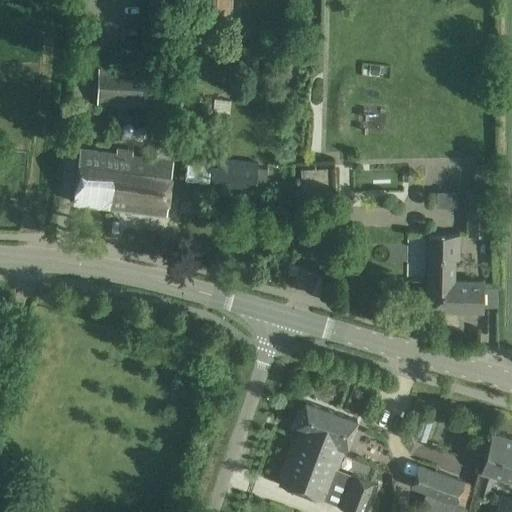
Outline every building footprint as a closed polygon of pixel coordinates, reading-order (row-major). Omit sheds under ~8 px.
[(203,0),(203,16),(231,17),(232,0),(203,0)] [(177,65),(98,61),(97,104),(175,107),(177,65)] [(166,214),(168,195),(174,148),(159,146),(157,159),(132,156),(132,151),(116,149),(116,153),(80,149),(73,202),(166,214)] [(187,163),(185,179),(258,188),(259,186),(267,187),(270,166),(261,165),(261,163),(217,158),(216,166),(187,163)] [(435,189),(435,204),(456,203),(455,188),(435,189)] [(470,192),(470,193),(470,235),(494,235),(494,191),(470,192)] [(483,311),(484,291),(484,281),(454,280),(454,259),(458,259),(459,234),(429,233),(427,290),(427,310),(483,311)] [(278,484),(297,491),(324,501),(345,449),(346,449),(350,438),(357,420),(305,400),(296,424),(300,426),(278,484)] [(511,479),(511,439),(492,433),(487,452),(481,470),(511,479)] [(465,479),(434,469),(426,494),(456,504),(465,479)] [(352,474),(339,507),(350,511),(366,511),(378,484),(352,474)] [(511,511),(511,498),(501,495),(496,511),(511,511)] [(0,511),(10,511),(12,508),(0,503),(0,511)]
